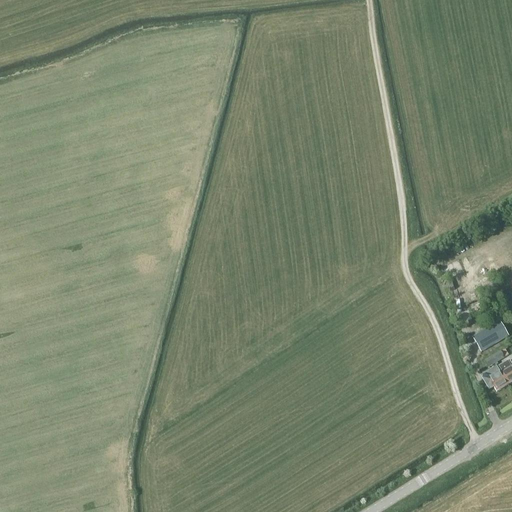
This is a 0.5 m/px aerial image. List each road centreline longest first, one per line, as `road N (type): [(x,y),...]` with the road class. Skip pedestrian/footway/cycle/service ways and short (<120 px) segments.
road 1 (track): [(368,0),(406,194),(409,269),(440,323),(478,445)]
road 2 (tertiary): [(370,511),(511,424)]
